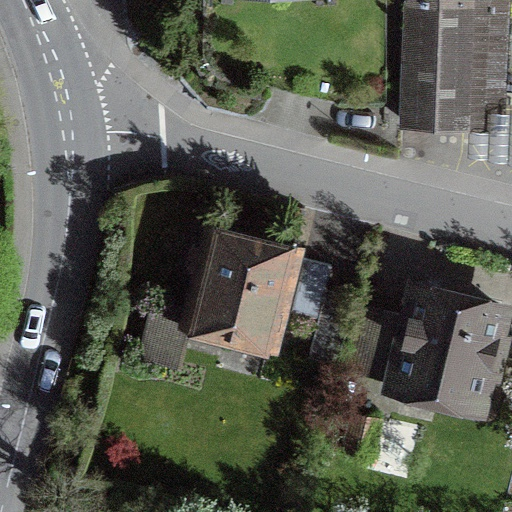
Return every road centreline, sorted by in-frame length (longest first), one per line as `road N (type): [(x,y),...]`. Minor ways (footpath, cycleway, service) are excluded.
road 1 (residential): [(67,133),(157,135),(511,221)]
road 2 (tertiary): [(0,511),(59,273),(67,133)]
